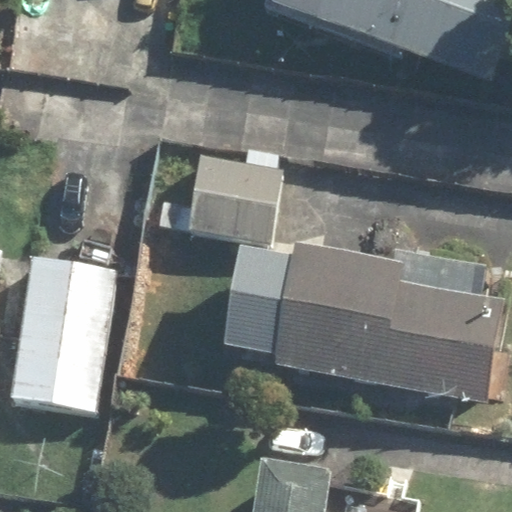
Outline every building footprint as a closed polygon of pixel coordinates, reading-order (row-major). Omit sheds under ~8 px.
[(511,40),(511,0),(283,0),(278,16),(495,91),(511,40)] [(287,174),(203,166),(199,209),(170,206),(167,237),(279,248),(287,174)] [(394,273),(302,261),(286,380),(491,407),(504,304),(485,302),(489,268),(396,256),(394,273)] [(117,271),(33,261),(15,407),(97,417),(104,358),(126,361),(134,298),(114,296),(117,271)] [(334,511),(338,484),(267,475),(262,511),(334,511)]
